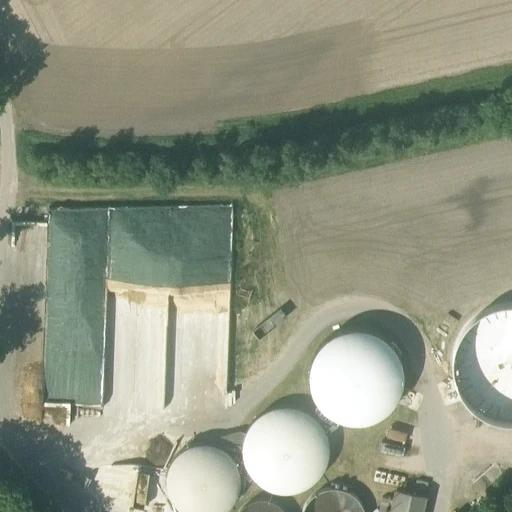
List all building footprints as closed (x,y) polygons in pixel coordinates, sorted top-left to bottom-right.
[(393,353),(382,342),(368,335),(350,333),(335,337),(321,348),(313,361),(310,382),(314,397),(326,412),(339,420),(355,423),(363,422),(378,417),(384,412),(394,400),(400,385),(399,368),(393,353)] [(305,413),(293,408),(279,408),(262,413),(251,423),(243,440),(242,454),(245,466),(253,478),(265,487),(274,490),(288,491),(303,487),(315,478),(325,459),(326,445),(322,431),(316,423),(305,413)] [(214,445),(204,443),(191,445),(181,449),(172,458),(166,473),(166,486),(169,496),(177,506),(186,511),(218,511),(230,503),(236,492),(239,477),(236,465),(225,451),(214,445)] [(358,501),(355,497),(346,490),(335,488),(320,490),(311,496),(305,503),(301,511),(363,511),(358,501)] [(424,511),(428,498),(397,490),(391,511),(424,511)] [(268,501),(262,500),(254,501),(246,506),(240,511),(282,511),(276,505),(268,501)]
